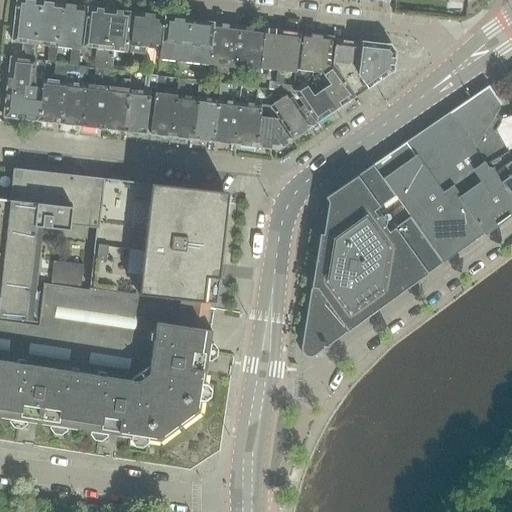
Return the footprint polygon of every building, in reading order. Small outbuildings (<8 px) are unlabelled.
[(19,59),(20,59),(32,60),(34,43),(35,43),(40,2),(21,0),(16,0),(12,42),(21,43),(19,59)] [(46,62),(54,63),(56,46),(57,46),(62,5),(40,2),(35,43),(48,45),(46,62)] [(77,67),(83,18),(84,8),(62,5),(57,46),(71,48),(69,66),(77,67)] [(102,69),(109,11),(87,8),(82,47),(97,49),(95,68),(102,69)] [(126,53),(130,23),(131,13),(109,11),(102,69),(108,69),(110,51),(113,51),(111,66),(123,68),(124,53),(126,53)] [(164,18),(134,14),(133,24),(129,53),(134,53),(134,52),(143,53),(143,55),(144,55),(145,48),(159,50),(164,18)] [(159,50),(158,59),(185,62),(190,21),(164,18),(159,50)] [(190,21),(185,62),(200,64),(209,65),(214,24),(190,21)] [(214,24),(209,65),(235,69),(241,27),(214,24)] [(258,72),(259,69),(263,30),(241,27),(235,69),(258,72)] [(276,71),(282,32),(263,30),(259,69),(276,71)] [(294,93),(292,90),(293,90),(294,86),(282,84),(283,72),(295,73),(295,70),(300,34),(282,32),(276,71),(275,83),(274,90),(288,92),(294,93)] [(328,67),(330,48),(332,38),(300,34),(295,70),(318,73),(328,67)] [(334,50),(332,63),(355,97),(363,91),(367,88),(367,89),(378,81),(385,76),(390,72),(393,68),(394,54),(395,54),(395,52),(390,46),(390,45),(388,45),(388,46),(362,43),(361,43),(335,40),(334,50)] [(10,58),(6,93),(40,97),(42,79),(33,78),(35,61),(32,60),(20,59),(19,59),(10,58)] [(328,67),(318,73),(312,77),(335,110),(355,97),(332,63),(328,67)] [(41,102),(39,122),(60,124),(64,82),(65,73),(66,73),(67,65),(58,64),(56,80),(42,79),(40,101),(41,102)] [(87,68),(77,67),(69,66),(67,65),(66,73),(78,75),(77,83),(64,82),(60,124),(81,127),(86,84),(85,84),(87,68)] [(86,84),(81,127),(102,129),(109,70),(101,69),(99,86),(86,84)] [(130,73),(121,72),(109,70),(102,129),(123,132),(128,89),(130,73)] [(123,132),(145,134),(150,88),(155,89),(157,76),(144,75),(142,91),(128,89),(123,132)] [(171,137),(176,95),(162,93),(165,77),(157,76),(155,89),(150,135),(171,137)] [(292,90),(294,93),(315,124),(335,110),(312,77),(293,90),(292,90)] [(171,137),(192,140),(197,98),(184,96),(186,79),(178,79),(176,95),(171,137)] [(192,140),(213,142),(218,100),(204,99),(206,83),(199,82),(197,98),(192,140)] [(218,100),(213,142),(234,145),(239,103),(226,101),(227,85),(220,84),(218,100)] [(411,139),(405,143),(405,144),(406,144),(406,145),(407,144),(415,156),(442,192),(448,188),(481,233),(482,232),(483,233),(487,231),(488,230),(488,229),(498,222),(498,223),(499,222),(500,222),(502,220),(503,219),(503,218),(511,211),(511,200),(490,168),(485,166),(484,164),(474,149),(487,127),(500,104),(488,86),(487,87),(487,88),(449,114),(448,113),(447,114),(447,115),(445,117),(445,116),(443,117),(444,118),(441,119),(439,120),(442,123),(435,128),(432,125),(431,126),(412,139),(411,139)] [(256,147),(259,116),(261,105),(249,104),(251,89),(247,88),(241,87),(239,103),(234,145),(256,147)] [(278,99),(270,105),(269,106),(277,118),(286,132),(292,140),(311,127),(305,119),(288,92),(278,99)] [(6,93),(3,117),(39,122),(41,102),(40,101),(40,97),(6,93)] [(487,127),(474,149),(484,164),(506,151),(511,148),(511,115),(502,119),(494,131),(487,127)] [(259,116),(256,147),(278,150),(292,140),(277,118),(259,116)] [(405,143),(372,165),(377,172),(378,172),(388,187),(437,255),(442,263),(446,261),(445,259),(454,253),(454,254),(455,253),(455,252),(464,246),(465,246),(465,245),(474,239),(475,239),(475,238),(481,233),(448,188),(442,192),(415,156),(407,144),(406,145),(406,144),(405,144),(405,143)] [(511,148),(506,151),(484,164),(485,166),(490,168),(511,200),(511,148)] [(302,344),(301,351),(301,354),(303,357),(308,358),(312,357),(334,341),(331,336),(377,303),(378,304),(379,305),(381,305),(382,304),(383,303),(384,303),(384,301),(384,300),(384,299),(384,298),(422,271),(434,262),(437,266),(442,263),(437,255),(388,187),(378,172),(377,172),(372,165),(325,198),(327,202),(322,234),(319,234),(302,344)] [(0,318),(25,321),(35,227),(42,228),(69,231),(69,226),(95,229),(89,288),(137,295),(210,303),(215,304),(221,246),(227,193),(173,187),(150,184),(101,179),(12,169),(9,201),(0,199),(0,318)] [(80,287),(83,265),(53,262),(50,283),(80,287)] [(0,417),(160,442),(199,413),(209,352),(212,331),(206,330),(210,308),(210,303),(137,295),(89,288),(88,291),(43,284),(38,326),(0,320),(0,417)]
